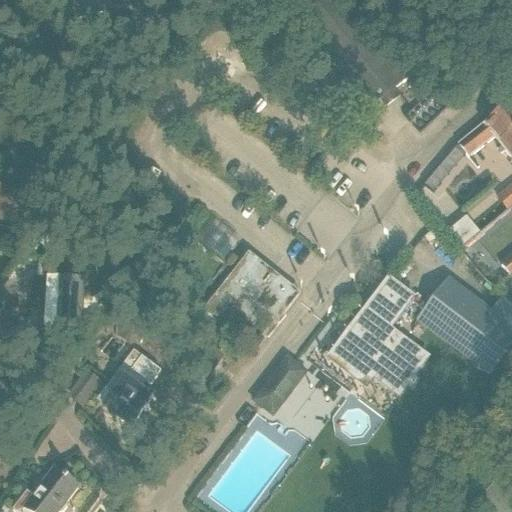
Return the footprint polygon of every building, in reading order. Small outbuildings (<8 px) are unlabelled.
[(100,14),(95,0),(75,0),(78,9),(73,10),(76,21),(100,14)] [(398,72),(342,0),(313,0),(293,15),(367,111),(406,82),(405,81),(410,78),(402,69),(398,72)] [(468,159),(474,154),(493,139),(511,161),(511,104),(458,147),(468,159)] [(30,179),(18,174),(13,184),(26,189),(30,179)] [(22,199),(0,189),(0,211),(4,213),(3,218),(12,222),(22,199)] [(465,219),(447,234),(459,250),(478,234),(465,219)] [(216,224),(200,246),(223,262),(239,240),(216,224)] [(28,227),(16,228),(16,238),(29,237),(28,227)] [(435,239),(431,234),(425,239),(429,243),(435,239)] [(247,256),(235,272),(205,311),(217,320),(228,306),(251,325),(262,312),(272,320),(291,297),(256,269),(259,265),(247,256)] [(511,258),(501,268),(510,279),(511,277),(511,258)] [(80,330),(83,281),(58,280),(57,296),(62,296),(61,315),(56,315),(55,328),(80,330)] [(415,323),(431,335),(489,379),(511,348),(511,307),(501,299),(490,313),(447,280),(415,323)] [(335,350),(351,362),(399,399),(406,389),(410,392),(415,385),(412,382),(427,361),(389,332),(413,301),(388,281),(335,350)] [(123,407),(115,418),(130,429),(152,400),(140,390),(145,383),(150,387),(160,373),(141,359),(125,380),(124,379),(110,397),(123,407)] [(286,360),(253,404),(264,412),(272,400),(281,407),(294,389),(286,383),(297,368),(286,360)] [(85,410),(101,383),(80,371),(65,398),(85,410)] [(0,437),(0,452),(15,455),(18,440),(0,437)] [(60,511),(78,488),(52,469),(31,497),(25,492),(10,511),(9,511),(60,511)] [(511,511),(511,503),(501,494),(485,511),(511,511)]
